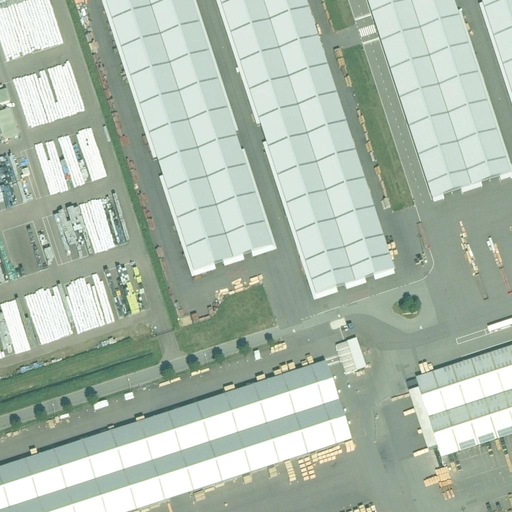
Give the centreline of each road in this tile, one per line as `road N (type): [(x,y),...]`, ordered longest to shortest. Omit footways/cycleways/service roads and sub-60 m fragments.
road 1 (unclassified): [(0,423),(364,303),(405,308)]
road 2 (unknown): [(190,511),(367,459)]
road 3 (unknown): [(0,202),(35,220),(108,198),(121,184),(111,145)]
road 4 (unknown): [(318,318),(367,459)]
